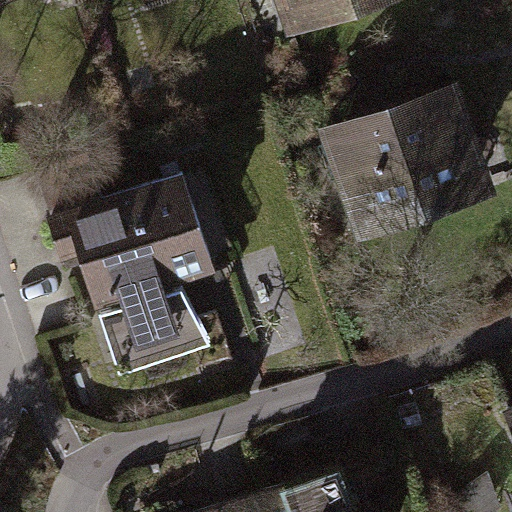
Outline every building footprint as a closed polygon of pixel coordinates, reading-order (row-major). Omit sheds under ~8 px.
[(281,0),(292,34),(403,0),(281,0)] [(460,91),(326,133),(355,223),(488,182),(460,91)] [(189,181),(64,220),(97,327),(125,318),(137,356),(187,340),(172,292),(219,277),(189,181)] [(264,511),(355,511),(340,465),(258,494),(264,511)] [(264,511),(258,494),(204,511),(264,511)]
